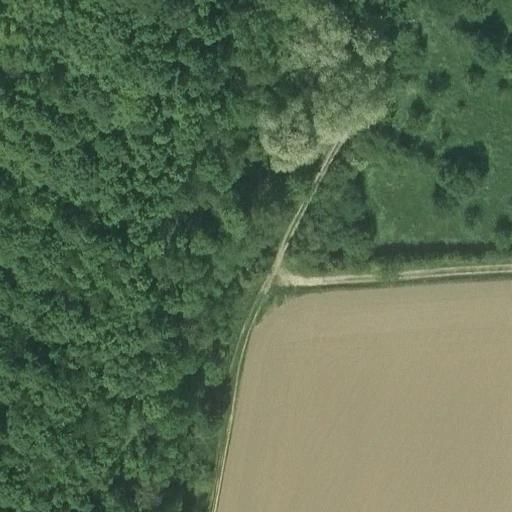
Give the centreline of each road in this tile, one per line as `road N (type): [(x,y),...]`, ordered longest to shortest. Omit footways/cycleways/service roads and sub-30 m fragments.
road 1 (track): [(395,0),(265,275)]
road 2 (track): [(265,275),(511,262)]
road 3 (track): [(265,275),(236,331),(202,511)]
